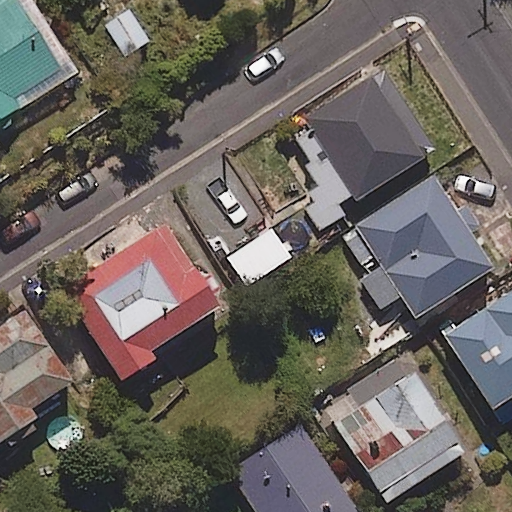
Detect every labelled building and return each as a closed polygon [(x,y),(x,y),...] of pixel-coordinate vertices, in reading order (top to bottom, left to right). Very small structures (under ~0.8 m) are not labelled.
[(0,118),(79,69),(34,0),(8,0),(0,5),(0,118)] [(150,40),(128,8),(103,24),(124,57),(150,40)] [(433,148),(383,67),(303,116),(354,197),(433,148)] [(495,266),(436,172),(353,223),(356,228),(342,237),(360,266),(377,255),(383,266),(365,278),(381,304),(400,293),(415,316),(495,266)] [(220,304),(167,220),(62,285),(121,380),(155,359),(148,348),(220,304)] [(511,416),(511,286),(441,334),(502,423),(511,416)] [(75,380),(28,309),(0,326),(0,438),(35,416),(30,409),(75,380)] [(395,357),(348,388),(351,393),(325,409),(385,502),(466,450),(415,370),(407,375),(395,357)] [(359,511),(303,423),(226,472),(251,511),(359,511)]
